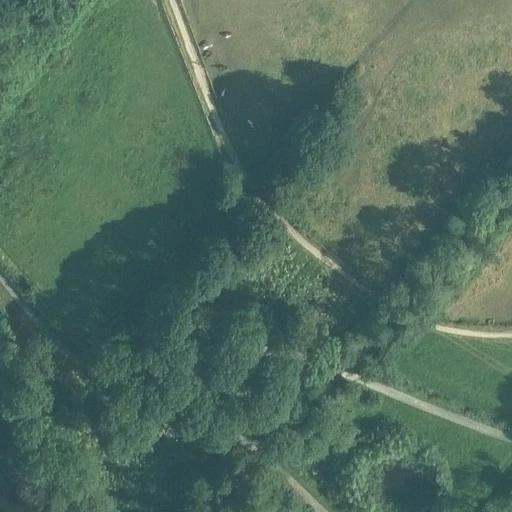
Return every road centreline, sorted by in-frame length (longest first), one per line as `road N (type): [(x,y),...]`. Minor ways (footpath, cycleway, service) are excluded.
road 1 (unknown): [(511,335),(400,313),(278,219),(242,180),(172,0)]
road 2 (unknown): [(221,511),(259,454),(400,313)]
